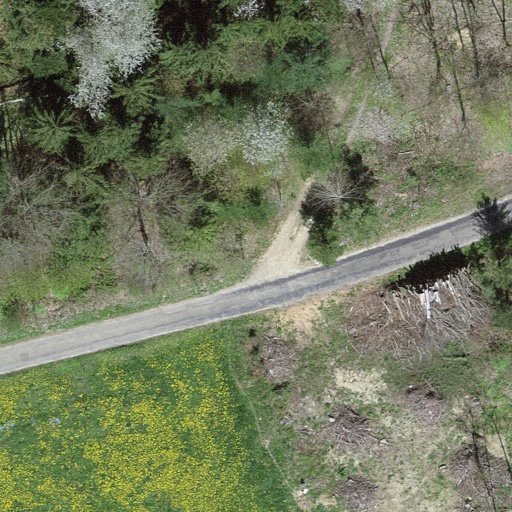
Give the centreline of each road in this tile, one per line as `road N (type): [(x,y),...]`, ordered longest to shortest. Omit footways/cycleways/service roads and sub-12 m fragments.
road 1 (unclassified): [(0,361),(251,299),(511,210)]
road 2 (track): [(251,299),(308,222),(344,155),(397,0)]
